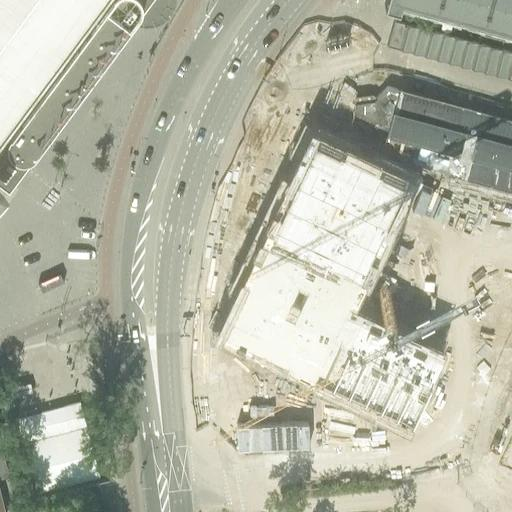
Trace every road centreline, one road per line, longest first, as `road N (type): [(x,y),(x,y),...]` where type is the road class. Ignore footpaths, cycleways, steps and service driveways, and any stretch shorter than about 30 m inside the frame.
road 1 (secondary): [(162,448),(173,251),(197,157),(236,77),(296,0)]
road 2 (secondary): [(236,0),(177,94),(149,158),(127,248),(125,292),(162,448)]
road 3 (residential): [(349,51),(511,95)]
